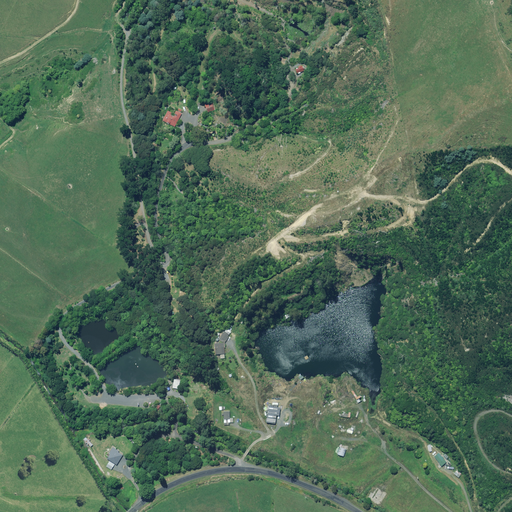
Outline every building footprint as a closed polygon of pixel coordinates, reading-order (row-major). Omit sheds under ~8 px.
[(212,103),(205,105),(208,113),(214,111),(212,103)] [(172,113),(168,111),(163,121),(175,127),(181,114),(176,111),(175,113),(177,115),(177,116),(175,116),(174,116),(171,114),(172,113)] [(230,335),(224,331),(219,339),(223,342),(225,340),(226,341),(230,335)] [(225,354),(224,343),(215,344),(216,355),(225,354)] [(341,409),(336,401),(330,405),(334,412),(336,410),(337,412),(341,409)] [(280,408),(269,407),(267,423),(276,424),(277,414),(280,415),(280,408)] [(231,418),(230,411),(224,412),(224,425),(230,425),(230,422),(234,422),(233,418),(231,418)] [(86,442),(85,442),(88,445),(89,445),(91,447),(93,445),(86,436),(83,439),(86,442)] [(120,452),(113,447),(109,454),(110,454),(107,459),(110,461),(107,466),(112,470),(115,464),(117,465),(123,455),(119,453),(120,452)] [(344,457),(347,449),(340,447),(338,454),(344,457)] [(446,462),(439,453),(435,457),(442,466),(446,462)]
